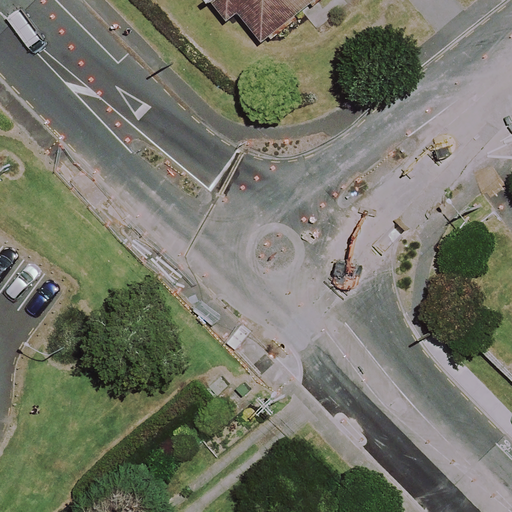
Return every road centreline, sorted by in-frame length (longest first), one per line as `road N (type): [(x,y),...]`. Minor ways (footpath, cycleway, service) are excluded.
road 1 (tertiary): [(237,214),(129,140),(0,11)]
road 2 (tertiary): [(493,511),(309,291)]
road 3 (residential): [(317,222),(511,68)]
road 4 (tertiary): [(309,291),(276,305),(242,294),(222,264),(226,229),(237,214)]
